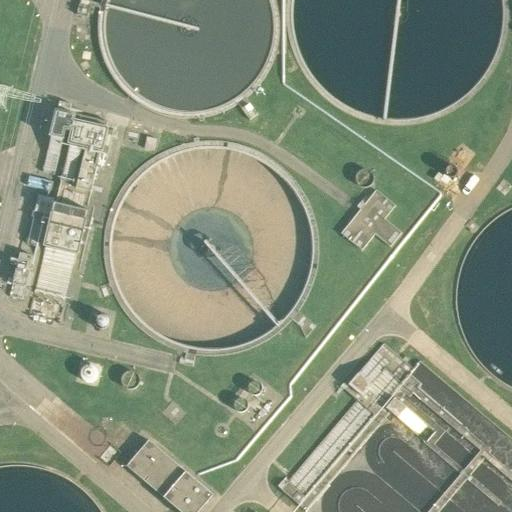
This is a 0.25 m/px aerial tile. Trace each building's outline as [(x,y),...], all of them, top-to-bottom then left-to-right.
[(103,153),(108,131),(109,129),(73,120),(68,145),(103,153)] [(371,187),(343,237),(366,250),(374,236),(394,247),(404,229),(388,221),(399,202),(371,187)] [(89,212),(55,203),(53,203),(43,247),(78,256),(89,212)] [(349,384),(362,395),(389,362),(376,351),(349,384)] [(149,441),(126,467),(178,511),(200,511),(213,496),(149,441)]
